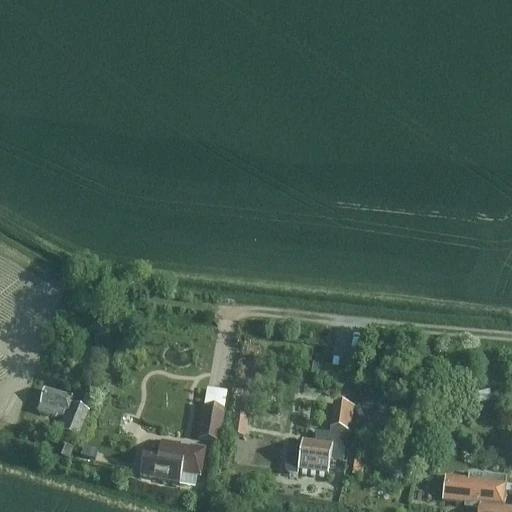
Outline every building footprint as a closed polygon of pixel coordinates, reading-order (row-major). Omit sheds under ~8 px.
[(59,432),(79,439),(89,413),(72,406),(73,400),(45,392),(39,412),(40,412),(39,415),(56,420),(57,417),(64,418),(59,432)] [(236,417),(246,419),(248,407),(237,405),(236,417)] [(343,464),(351,408),(334,406),(330,436),(317,434),(315,445),(303,443),(301,457),(288,455),(286,472),(290,477),(298,478),(298,473),(329,477),(331,463),(343,464)] [(203,409),(197,442),(220,446),(226,413),(203,409)] [(369,415),(360,413),(355,434),(364,436),(369,415)] [(236,417),(233,417),(230,438),(246,440),(249,419),(246,419),(236,417)] [(201,478),(205,449),(162,443),(160,457),(144,454),(141,479),(180,485),(181,475),(201,478)] [(353,477),(364,479),(366,462),(355,460),(353,477)] [(481,511),(501,511),(506,480),(470,476),(469,482),(447,479),(444,503),(466,505),(466,509),(482,511),(481,511)]
